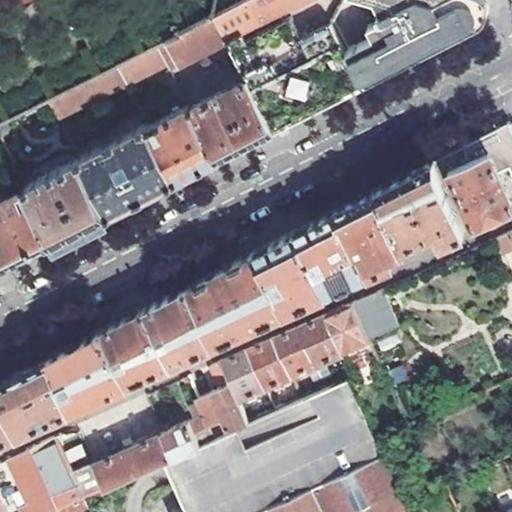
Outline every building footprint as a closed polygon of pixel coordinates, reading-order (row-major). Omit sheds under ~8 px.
[(343,45),(330,21),(301,35),(291,16),(246,38),(242,31),(277,13),(273,4),(281,0),(241,0),(214,14),(226,37),(247,77),(274,128),(297,116),(329,99),(353,88),(362,83),(343,45)] [(281,0),(273,4),(277,13),(302,0),(281,0)] [(343,45),(362,83),(373,77),(387,70),(478,24),(486,19),(489,13),(489,6),(485,0),(377,0),(382,11),(366,20),(371,31),(343,45)] [(165,64),(166,66),(226,37),(214,14),(154,44),(165,64)] [(115,64),(125,84),(165,64),(154,44),(115,64)] [(47,99),(57,118),(125,84),(115,64),(47,99)] [(247,77),(187,107),(214,158),(267,132),(274,128),(247,77)] [(186,104),(146,125),(174,179),(207,162),(214,158),(187,107),(186,104)] [(475,228),(511,210),(511,202),(498,171),(510,166),(511,169),(511,173),(510,175),(511,179),(511,126),(510,122),(433,161),(445,188),(454,184),(475,228)] [(145,123),(78,157),(107,213),(143,195),(174,179),(146,125),(145,123)] [(78,157),(26,184),(28,188),(54,240),(99,217),(107,213),(78,157)] [(466,232),(445,188),(433,161),(425,165),(376,190),(405,251),(408,259),(466,232)] [(28,188),(0,202),(0,266),(0,267),(43,245),(54,240),(28,188)] [(405,251),(376,190),(365,196),(342,208),(335,211),(370,277),(395,265),(391,257),(405,251)] [(370,277),(335,211),(301,228),(295,231),(328,296),(370,277)] [(328,296),(295,231),(264,247),(255,251),(289,315),(328,296)] [(511,232),(509,234),(499,239),(507,256),(511,253),(511,232)] [(289,315),(255,251),(221,269),(186,287),(216,349),(289,315)] [(216,349),(186,287),(152,304),(143,308),(173,369),(216,349)] [(385,292),(354,306),(371,343),(382,365),(409,353),(390,311),(389,302),(385,292)] [(328,318),(345,355),(371,343),(354,306),(328,318)] [(130,390),(173,369),(143,308),(108,326),(101,330),(130,390)] [(328,318),(302,330),(319,367),(345,355),(328,318)] [(130,390),(101,330),(57,352),(47,357),(74,416),(130,390)] [(302,330),(277,342),(294,378),(319,367),(302,330)] [(277,342),(251,354),(267,390),(294,378),(277,342)] [(251,354),(225,366),(242,402),(267,390),(251,354)] [(74,416),(47,357),(4,379),(0,380),(0,398),(22,440),(74,416)] [(203,403),(204,407),(220,441),(252,426),(242,402),(225,366),(213,372),(220,389),(226,386),(228,391),(203,403)] [(0,450),(22,440),(0,398),(0,470),(3,469),(0,463),(0,450)] [(167,437),(178,460),(220,441),(204,407),(194,411),(199,423),(167,437)] [(167,437),(98,469),(108,492),(164,467),(178,460),(167,437)] [(58,444),(35,454),(61,511),(66,511),(86,503),(74,479),(58,444)] [(61,511),(35,454),(11,466),(32,510),(27,511),(61,511)] [(411,511),(409,507),(387,457),(269,511),(411,511)] [(86,503),(108,492),(98,469),(74,479),(86,503)] [(0,511),(10,511),(0,488),(0,511)] [(89,511),(86,503),(66,511),(89,511)]
